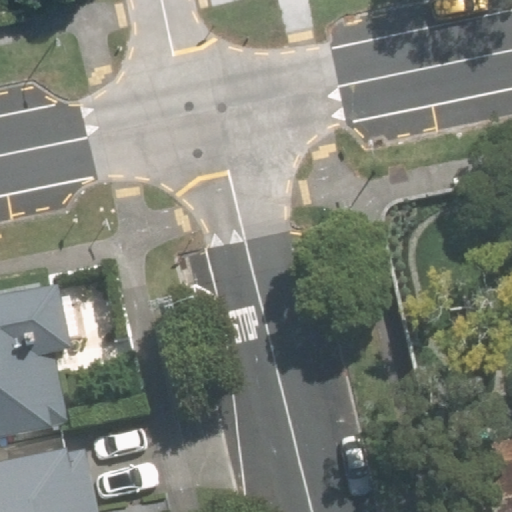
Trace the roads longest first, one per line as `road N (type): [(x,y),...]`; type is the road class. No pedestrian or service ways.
road 1 (residential): [(303,511),(230,185),(198,110)]
road 2 (tertiary): [(511,45),(198,110)]
road 3 (tertiary): [(198,110),(0,152)]
